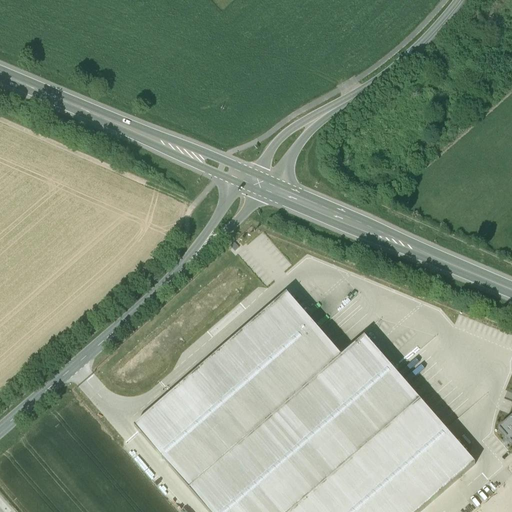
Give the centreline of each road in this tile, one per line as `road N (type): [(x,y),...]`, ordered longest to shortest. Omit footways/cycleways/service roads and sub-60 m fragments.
road 1 (tertiary): [(258,184),(180,272),(0,431)]
road 2 (secondary): [(0,75),(258,184)]
road 3 (tertiary): [(461,0),(401,65),(295,136),(258,184)]
road 4 (secondary): [(258,184),(511,291)]
road 5 (track): [(194,205),(0,121)]
